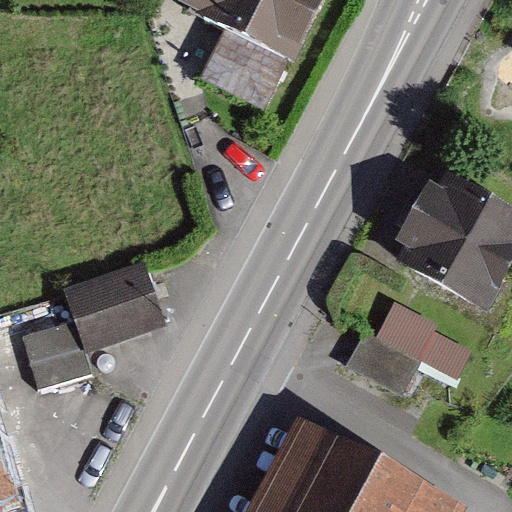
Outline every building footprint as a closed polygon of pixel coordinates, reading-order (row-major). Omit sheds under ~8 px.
[(297,75),(333,0),(179,0),(184,3),(180,12),(228,36),(204,85),(267,116),(289,71),(297,75)] [(406,268),(494,317),(511,284),(511,222),(450,189),(406,268)] [(75,325),(86,359),(167,333),(146,269),(65,295),(75,325)] [(366,335),(350,371),(409,397),(422,367),(464,386),(481,347),(398,311),(384,342),(366,335)] [(86,359),(75,325),(22,342),(39,395),(92,378),(86,359)] [(451,511),(453,509),(306,430),(262,511),(451,511)] [(0,511),(21,511),(0,439),(0,511)]
